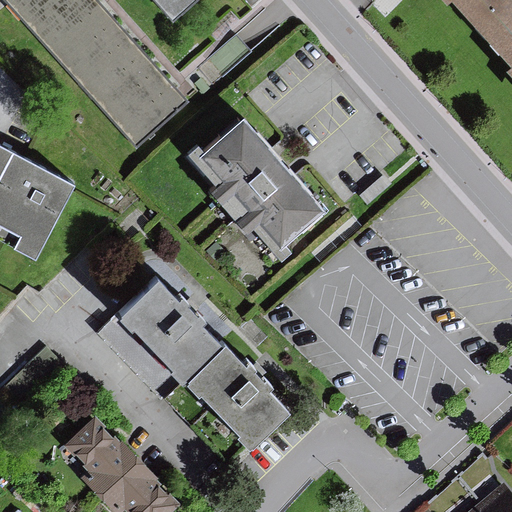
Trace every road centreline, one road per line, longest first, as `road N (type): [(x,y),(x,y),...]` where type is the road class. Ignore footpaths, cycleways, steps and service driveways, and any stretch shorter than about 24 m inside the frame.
road 1 (residential): [(263,511),(337,430),(391,485),(511,376)]
road 2 (residential): [(311,0),(511,217)]
road 3 (unknown): [(319,450),(196,291)]
